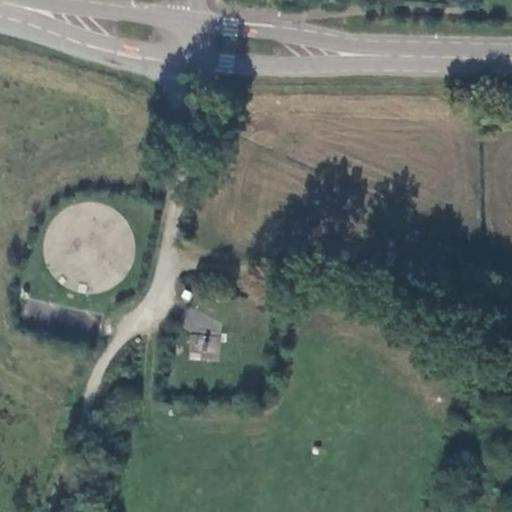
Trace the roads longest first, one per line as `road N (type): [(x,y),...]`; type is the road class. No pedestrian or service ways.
road 1 (tertiary): [(179,57),(226,63),(380,52)]
road 2 (tertiary): [(380,52),(186,23)]
road 3 (tertiary): [(27,7),(94,40),(179,57)]
road 4 (tertiary): [(186,23),(27,7)]
road 5 (tertiary): [(380,52),(511,56)]
